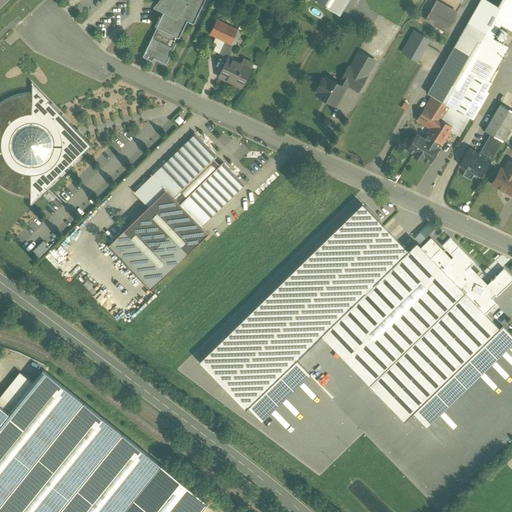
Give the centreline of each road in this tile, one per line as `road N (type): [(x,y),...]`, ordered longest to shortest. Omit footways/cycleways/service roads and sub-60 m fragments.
road 1 (residential): [(51,19),(139,72),(511,240)]
road 2 (secondary): [(0,284),(298,511)]
